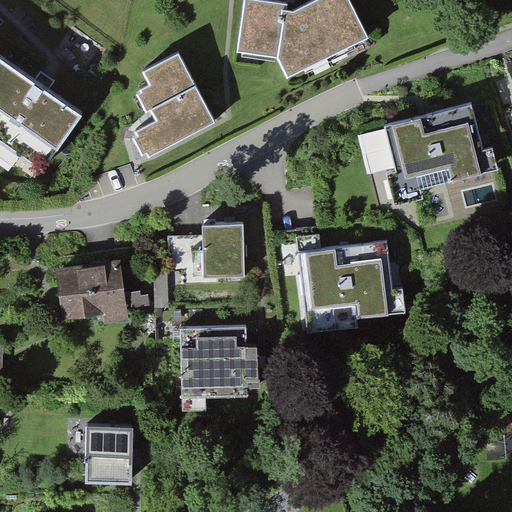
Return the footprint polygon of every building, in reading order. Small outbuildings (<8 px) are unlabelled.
[(288,2),(269,0),(241,0),(240,54),(283,61),(294,78),(311,73),(371,40),(350,0),(313,0),(292,11),(287,7),(288,2)] [(202,123),(164,50),(131,67),(139,81),(128,87),(143,116),(117,130),(132,159),(202,123)] [(0,133),(49,166),(86,110),(42,82),(0,54),(0,133)] [(511,57),(491,65),(511,123),(511,57)] [(449,106),(355,130),(375,205),(406,197),(403,185),(466,169),(449,106)] [(227,220),(186,221),(188,276),(228,275),(227,220)] [(365,239),(283,249),(290,306),(330,301),(332,315),(373,310),(365,239)] [(109,260),(43,271),(51,320),(96,312),(97,322),(119,319),(109,260)] [(235,328),(160,330),(162,393),(237,392),(235,328)] [(134,422),(82,420),(81,456),(86,456),(85,477),(132,479),(134,422)]
